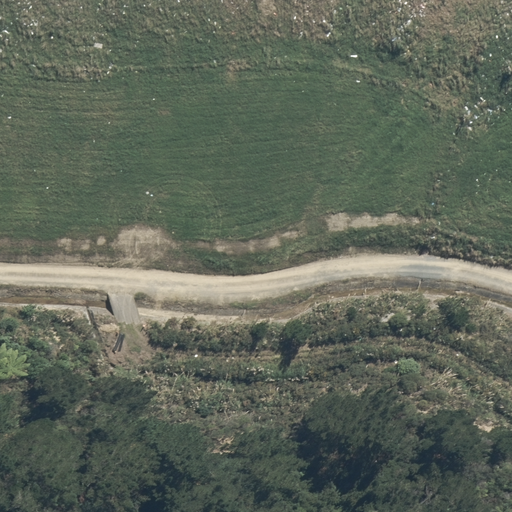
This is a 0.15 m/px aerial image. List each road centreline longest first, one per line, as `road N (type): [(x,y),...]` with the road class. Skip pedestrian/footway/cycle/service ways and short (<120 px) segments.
road 1 (track): [(511,403),(471,363),(394,337),(279,362),(151,355),(114,282),(0,272)]
road 2 (track): [(511,289),(438,270),(225,291),(114,282)]
